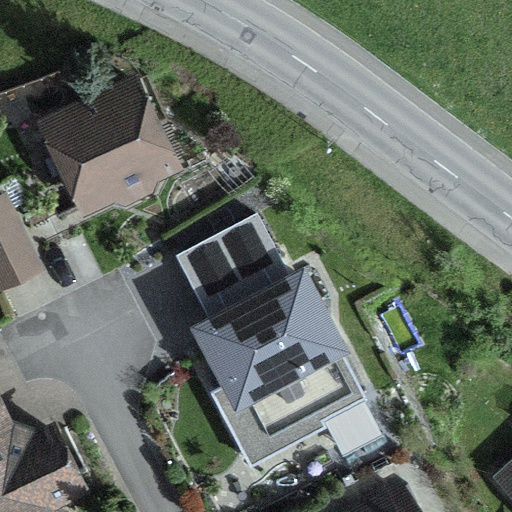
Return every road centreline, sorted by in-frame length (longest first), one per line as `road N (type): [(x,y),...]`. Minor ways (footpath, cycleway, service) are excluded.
road 1 (residential): [(203,0),(511,218)]
road 2 (residential): [(176,511),(70,300)]
